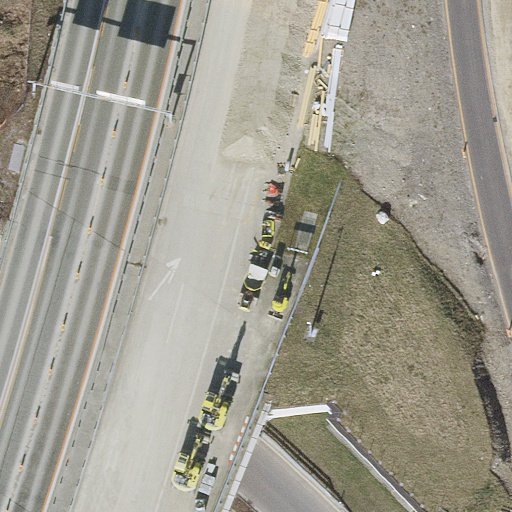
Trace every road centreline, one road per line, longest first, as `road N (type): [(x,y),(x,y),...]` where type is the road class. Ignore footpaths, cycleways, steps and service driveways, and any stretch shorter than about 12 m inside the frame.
road 1 (motorway): [(118,511),(187,284),(254,0)]
road 2 (motorway): [(304,511),(138,372),(0,285)]
road 3 (primary): [(124,0),(42,340)]
road 4 (primary): [(0,370),(196,511)]
road 5 (motorway): [(42,340),(0,503)]
